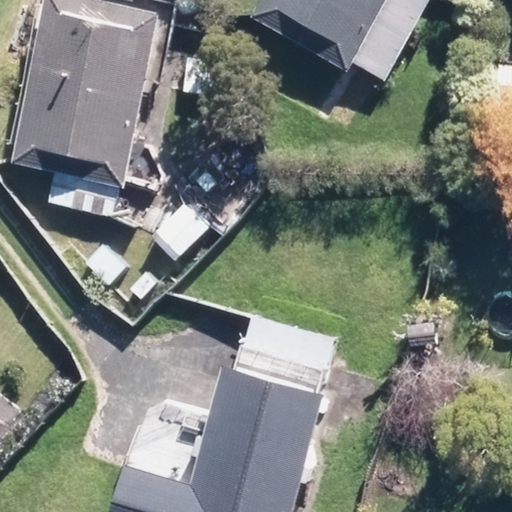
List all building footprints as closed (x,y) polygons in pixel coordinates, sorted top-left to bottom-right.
[(126,215),(179,0),(65,0),(27,151),(63,160),(54,197),(126,215)] [(262,0),(260,4),(356,63),(366,47),(395,65),(435,0),(262,0)] [(511,105),(511,51),(484,50),(481,104),(511,105)] [(230,218),(203,188),(158,228),(186,259),(230,218)] [(110,511),(304,511),(351,374),(331,367),(343,333),(261,305),(205,468),(133,443),(110,511)]
